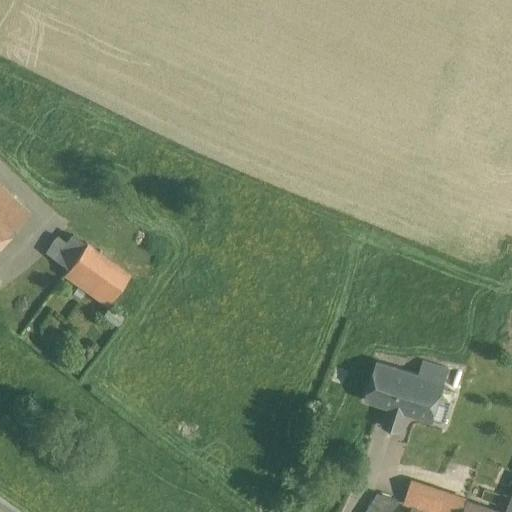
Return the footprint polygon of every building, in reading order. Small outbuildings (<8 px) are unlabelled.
[(2,188),(0,189),(0,243),(29,214),(2,188)] [(130,275),(74,234),(69,242),(56,259),(67,268),(64,272),(108,305),(130,275)] [(60,235),(47,253),(56,259),(69,242),(60,235)] [(49,269),(36,258),(30,265),(43,276),(49,269)] [(449,370),(424,361),(419,376),(444,384),(449,370)] [(419,376),(378,362),(366,401),(389,409),(383,428),(400,433),(407,414),(432,423),(444,384),(419,376)] [(426,511),(462,511),(466,500),(416,485),(409,507),(414,508),(426,511)] [(377,495),(366,511),(391,511),(398,501),(377,495)] [(502,511),(466,500),(462,511),(502,511)] [(511,511),(511,501),(507,511),(426,511),(414,508),(412,511),(511,511)]
